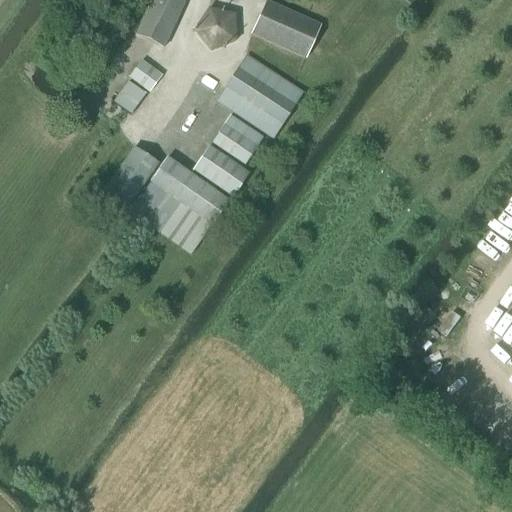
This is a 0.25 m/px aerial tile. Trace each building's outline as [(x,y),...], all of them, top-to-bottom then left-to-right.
[(161,51),(184,2),(180,0),(151,0),(134,38),(161,51)] [(303,60),(318,27),(264,3),(250,36),(303,60)] [(272,140),(301,95),(244,58),(215,104),(272,140)] [(148,95),(161,77),(140,62),(127,79),(148,95)] [(130,117),(146,98),(128,83),(112,103),(130,117)] [(244,168),(263,140),(230,117),(210,145),(244,168)] [(232,201),(249,176),(209,149),(192,174),(232,201)] [(111,229),(157,165),(136,150),(90,214),(111,229)] [(189,256),(227,203),(166,159),(128,213),(189,256)]
